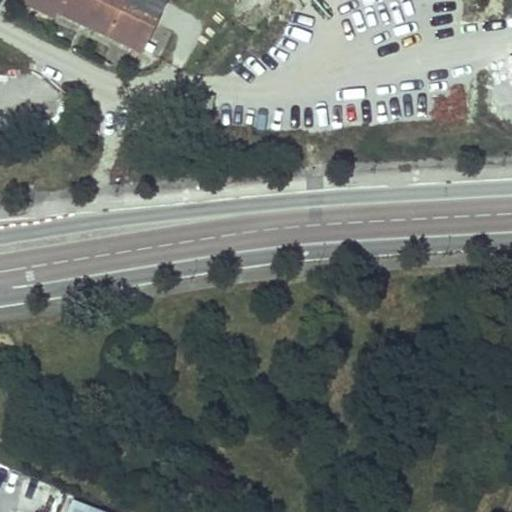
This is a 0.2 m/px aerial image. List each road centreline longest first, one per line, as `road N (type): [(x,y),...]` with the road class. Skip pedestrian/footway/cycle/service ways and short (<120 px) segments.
road 1 (tertiary): [(0,297),(302,250),(511,239)]
road 2 (tertiary): [(511,187),(0,228)]
road 3 (residential): [(150,108),(0,34)]
